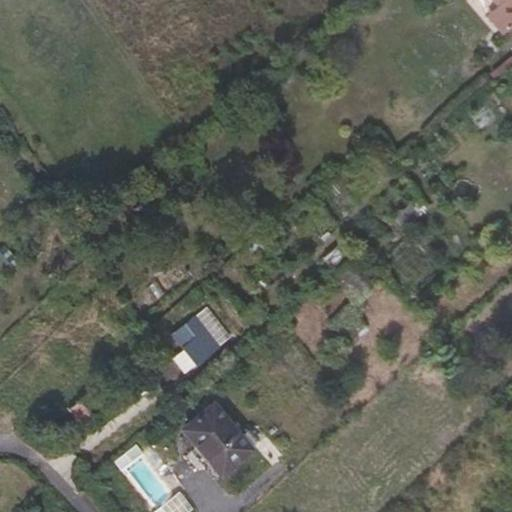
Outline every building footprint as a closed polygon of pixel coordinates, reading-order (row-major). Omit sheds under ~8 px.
[(511,19),(511,0),(487,0),(491,4),(481,14),(498,32),(511,19)] [(0,51),(17,40),(2,17),(0,18),(0,51)] [(436,263),(407,231),(385,251),(414,283),(436,263)] [(373,280),(350,255),(330,273),(352,298),(373,280)] [(199,367),(220,351),(195,319),(173,335),(199,367)] [(78,427),(106,404),(92,388),(64,410),(78,427)] [(191,467),(197,464),(209,479),(215,473),(218,475),(247,449),(210,403),(179,429),(193,445),(181,455),(191,467)]
